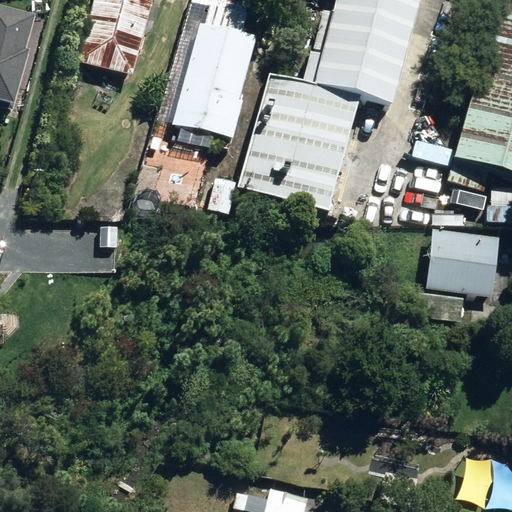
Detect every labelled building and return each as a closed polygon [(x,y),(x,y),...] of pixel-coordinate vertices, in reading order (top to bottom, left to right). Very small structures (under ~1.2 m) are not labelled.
[(145,0),(86,0),(69,67),(124,81),(145,0)] [(232,197),(319,220),(351,105),(383,114),(414,0),(329,0),(305,92),(265,82),(232,197)] [(166,129),(224,146),(234,108),(231,107),(248,45),(233,40),(238,19),(206,10),(200,32),(194,30),(166,129)] [(0,115),(5,117),(22,61),(17,60),(27,28),(0,20),(0,115)] [(511,184),(511,30),(485,23),(439,188),(476,198),(482,177),(511,184)] [(155,199),(186,207),(190,189),(160,181),(155,199)] [(201,213),(222,218),(230,189),(210,182),(201,213)] [(420,295),(485,303),(492,243),(426,236),(420,295)] [(406,322),(455,326),(457,303),(408,298),(406,322)] [(380,479),(374,506),(398,511),(405,511),(412,486),(380,479)] [(278,511),(297,511),(300,502),(280,497),(276,511),(278,511)]
